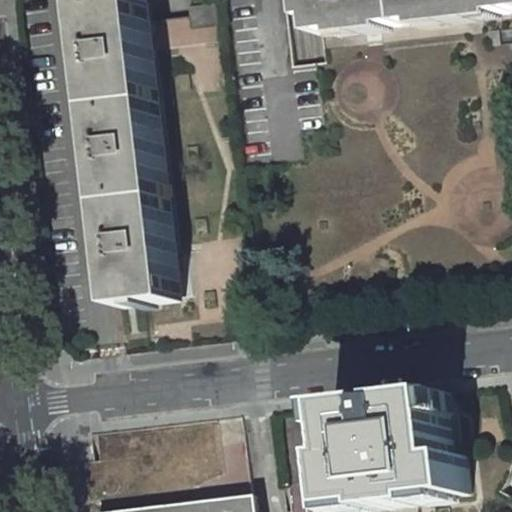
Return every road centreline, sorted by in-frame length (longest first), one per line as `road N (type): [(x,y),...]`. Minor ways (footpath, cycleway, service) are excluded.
road 1 (residential): [(21,407),(511,352)]
road 2 (residential): [(0,225),(21,407)]
